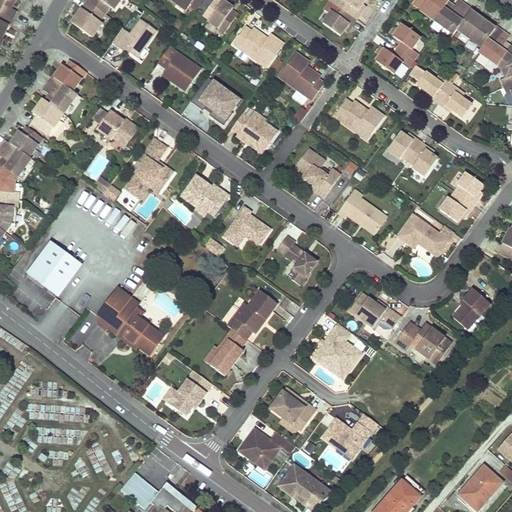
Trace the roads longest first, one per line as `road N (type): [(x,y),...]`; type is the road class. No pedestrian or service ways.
road 1 (residential): [(39,25),(355,254)]
road 2 (residential): [(260,0),(466,148),(511,162)]
road 3 (tertiary): [(0,309),(201,465)]
road 4 (residential): [(355,254),(410,291),(430,291),(511,183)]
road 5 (residential): [(201,465),(279,359)]
road 6 (residential): [(279,359),(355,254)]
